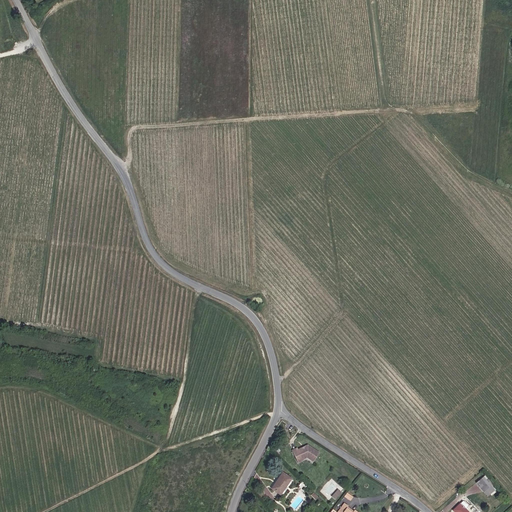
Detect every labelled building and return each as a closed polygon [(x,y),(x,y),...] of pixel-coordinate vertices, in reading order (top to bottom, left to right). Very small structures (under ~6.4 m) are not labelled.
[(249,395),(264,398),(268,385),(253,381),(249,395)] [(320,453),(308,445),(305,447),(305,448),(303,449),(302,448),(298,450),(297,449),(293,451),(297,460),(302,458),(304,459),(307,458),(314,462),(320,453)] [(271,487),(280,494),(291,478),(282,471),(271,487)] [(484,488),(481,485),(479,482),(476,479),(473,481),(481,491),(484,488)] [(478,493),(481,491),(473,481),(470,483),(478,493)] [(347,492),(345,496),(351,500),(353,497),(347,492)] [(454,511),(468,511),(466,510),(469,507),(463,501),(453,510),(454,511)]
